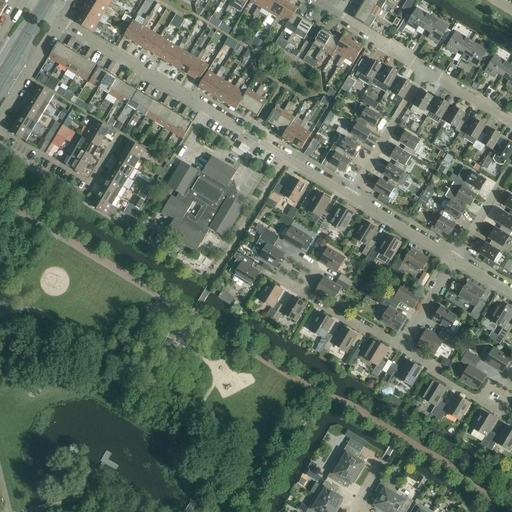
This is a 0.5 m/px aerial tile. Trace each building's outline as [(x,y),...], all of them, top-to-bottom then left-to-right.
[(110,5),(101,0),(90,0),(88,4),(104,14),(109,6),(110,5)] [(112,0),(101,0),(110,5),(109,6),(113,9),(115,6),(111,3),(112,0)] [(241,13),(248,0),(235,0),(234,3),(232,1),(229,6),(233,8),(241,13)] [(270,13),(277,0),(264,0),(260,7),(258,6),(256,11),(259,13),(262,8),(270,13)] [(279,19),(288,3),(283,0),(277,0),(270,13),(277,18),(279,19)] [(381,9),(366,0),(365,0),(360,9),(376,18),(375,20),(379,23),(382,19),(377,17),(381,9)] [(386,0),(366,0),(381,9),(386,2),(386,0)] [(296,13),(298,9),(288,3),(279,19),(277,18),(274,22),(278,24),(281,20),(287,24),(288,24),(295,12),(296,13)] [(104,14),(88,4),(83,14),(98,23),(97,25),(102,28),(104,24),(100,21),(104,14)] [(405,4),(402,8),(409,12),(411,8),(405,4)] [(422,27),(426,29),(433,18),(417,8),(407,25),(416,31),(420,24),(422,25),(422,26),(422,27)] [(370,28),(375,20),(376,18),(360,9),(354,19),(370,28)] [(285,28),(293,33),(295,34),(304,18),(296,13),(295,12),(288,24),(287,24),(285,28)] [(93,33),(97,25),(98,23),(83,14),(77,23),(93,33)] [(122,21),(128,24),(131,18),(125,14),(122,21)] [(176,14),(172,22),(181,28),(185,20),(176,14)] [(304,40),(314,24),(304,18),(295,34),(293,33),(290,37),(294,40),(297,35),(304,40)] [(438,44),(448,27),(433,18),(426,29),(429,31),(430,31),(431,31),(432,32),(429,38),(438,44)] [(134,21),(124,36),(134,42),(144,27),(145,28),(148,23),(145,21),(142,25),(134,21)] [(144,27),(134,42),(143,48),(153,32),(145,28),(144,27)] [(313,45),(321,50),(323,51),(332,35),(323,29),(313,45)] [(447,29),(441,38),(445,41),(451,31),(447,29)] [(153,32),(143,48),(153,54),(162,38),(164,39),(167,34),(163,32),(160,37),(153,32)] [(461,51),(462,51),(465,53),(472,41),(456,32),(447,48),(456,54),(459,48),(461,49),(461,50),(461,51)] [(332,57),(335,53),(334,52),(342,41),(341,40),(332,35),(323,51),(321,50),(318,54),(322,57),(325,52),(332,57)] [(335,53),(342,57),(344,58),(353,42),(344,36),(341,40),(342,41),(334,52),(335,53)] [(252,40),(247,37),(243,43),(249,46),(252,40)] [(264,42),(255,37),(249,46),(255,50),(261,48),(264,42)] [(162,38),(153,54),(162,59),(171,43),(164,39),(162,38)] [(482,43),(480,46),(472,41),(465,53),(468,55),(469,55),(470,54),(471,55),(468,62),(477,67),(489,47),(482,43)] [(59,42),(49,58),(59,64),(68,48),(67,47),(59,42)] [(68,48),(59,64),(68,69),(77,53),(70,49),(73,44),(69,42),(67,47),(68,48)] [(345,59),(354,64),(363,48),(353,42),(344,58),(342,57),(339,62),(343,64),(345,59)] [(171,43),(162,59),(171,65),(181,49),(182,50),(185,45),(182,43),(179,48),(171,43)] [(295,48),(291,54),(297,57),(300,51),(295,48)] [(181,49),(171,65),(180,70),(190,55),(182,50),(181,49)] [(366,50),(362,56),(368,60),(372,53),(366,50)] [(486,52),(481,61),(485,63),(490,55),(486,52)] [(77,75),(87,59),(85,58),(77,53),(68,69),(77,75)] [(96,65),(88,60),(91,55),(88,53),(85,58),(87,59),(77,75),(87,81),(96,65)] [(190,55),(180,70),(190,76),(199,60),(201,61),(204,57),(200,54),(197,59),(190,55)] [(495,78),(498,72),(500,73),(500,74),(504,76),(511,65),(495,56),(485,72),(495,78)] [(209,66),(201,61),(199,60),(190,76),(199,82),(209,66)] [(379,70),(381,66),(371,60),(359,79),(369,86),(371,83),(379,70)] [(108,72),(99,88),(108,94),(118,78),(111,73),(113,69),(110,66),(107,71),(108,72)] [(107,71),(99,67),(89,82),(99,88),(108,72),(107,71)] [(398,73),(387,67),(384,73),(379,70),(371,83),(386,93),(393,82),(398,73)] [(208,71),(199,87),(208,93),(218,77),(220,78),(223,74),(219,71),(216,76),(208,71)] [(41,75),(38,80),(45,84),(48,79),(41,75)] [(467,76),(463,82),(470,86),(474,80),(467,76)] [(218,77),(208,93),(218,99),(227,83),(220,78),(218,77)] [(118,78),(108,94),(118,99),(127,83),(125,82),(118,78)] [(132,80),(128,78),(125,82),(127,83),(118,99),(127,105),(137,89),(129,85),(132,80)] [(382,100),(387,102),(388,100),(399,107),(412,85),(401,78),(398,85),(393,82),(386,93),(382,100)] [(50,79),(46,86),(54,91),(58,84),(50,79)] [(227,83),(218,99),(227,104),(237,88),(238,89),(241,85),(238,83),(235,87),(227,83)] [(55,95),(39,86),(33,95),(49,104),(55,95)] [(60,87),(56,92),(64,97),(67,91),(60,87)] [(237,110),(239,106),(246,94),(245,94),(238,89),(237,88),(227,104),(237,110)] [(137,89),(127,105),(137,111),(146,95),(144,94),(137,89)] [(146,95),(137,111),(146,116),(155,100),(148,96),(151,91),(147,89),(144,94),(146,95)] [(248,90),(245,94),(246,94),(239,106),(248,111),(258,95),(259,96),(262,92),(259,90),(256,94),(248,90)] [(67,91),(64,97),(71,101),(74,96),(67,91)] [(421,116),(423,114),(427,117),(430,112),(434,107),(429,104),(433,98),(422,91),(411,110),(421,116)] [(28,104),(43,114),(49,104),(33,95),(28,104)] [(267,101),(259,96),(258,95),(248,111),(258,117),(267,101)] [(438,123),(440,121),(444,124),(446,122),(445,122),(451,114),(446,111),(450,104),(439,98),(434,107),(430,112),(427,117),(438,123)] [(155,100),(146,116),(155,122),(165,106),(163,105),(155,100)] [(165,106),(155,122),(164,127),(174,112),(166,107),(169,102),(166,100),(163,105),(165,106)] [(373,100),(370,106),(375,109),(379,103),(373,100)] [(83,102),(80,107),(86,110),(88,105),(83,102)] [(22,113),(38,123),(43,114),(28,104),(22,113)] [(97,109),(90,104),(86,110),(94,115),(97,109)] [(375,127),(381,117),(361,104),(355,115),(358,117),(355,122),(357,123),(365,128),(368,123),(375,127)] [(284,111),(276,106),(266,122),(276,128),(286,112),(287,113),(290,109),(286,106),(284,111)] [(455,130),(460,133),(466,123),(461,120),(465,114),(454,107),(451,114),(445,122),(446,122),(456,128),(455,130)] [(183,139),(193,123),(185,118),(188,114),(184,111),(181,116),(183,117),(173,133),(183,139)] [(174,112),(164,127),(173,133),(183,117),(181,116),(174,112)] [(293,122),(295,118),(287,113),(286,112),(276,128),(285,133),(285,134),(292,122),(293,122)] [(17,123),(32,132),(38,123),(22,113),(17,123)] [(110,128),(94,119),(88,128),(104,138),(110,128)] [(327,119),(324,124),(329,127),(333,122),(327,119)] [(460,133),(457,138),(462,141),(466,134),(477,140),(481,132),(485,126),(475,119),(471,126),(466,123),(460,133)] [(67,120),(63,126),(69,129),(73,124),(71,123),(67,120)] [(51,131),(55,133),(61,124),(56,121),(51,131)] [(118,121),(114,127),(120,130),(123,124),(118,121)] [(285,133),(282,138),(292,143),(302,128),(303,129),(306,124),(303,122),(300,127),(293,122),(292,122),(285,134),(285,133)] [(11,132),(26,142),(32,132),(17,123),(11,132)] [(372,132),(365,128),(357,123),(351,134),(348,133),(346,137),(356,143),(359,139),(365,143),(372,132)] [(58,135),(62,138),(64,134),(67,135),(70,130),(69,129),(63,126),(58,135)] [(132,130),(127,127),(123,133),(129,136),(132,130)] [(83,138),(99,147),(104,138),(88,128),(83,138)] [(302,149),(311,134),(303,129),(302,128),(292,143),(302,149)] [(501,135),(490,129),(486,135),(481,132),(477,140),(473,147),(482,152),(486,146),(492,150),(495,144),(501,135)] [(420,140),(406,132),(399,142),(406,146),(403,151),(411,156),(413,157),(416,152),(414,151),(415,150),(417,151),(419,151),(421,148),(420,146),(418,144),(420,140)] [(347,153),(354,157),(360,146),(356,143),(346,137),(341,134),(334,145),(337,147),(334,151),(336,153),(344,157),(347,153)] [(55,139),(52,144),(58,148),(60,149),(65,140),(62,138),(58,135),(55,139)] [(317,135),(315,139),(322,143),(324,139),(317,135)] [(49,143),(43,138),(37,148),(44,152),(49,143)] [(77,147),(93,156),(99,147),(83,138),(77,147)] [(149,139),(145,146),(151,149),(154,143),(149,139)] [(496,162),(499,164),(504,165),(511,151),(511,145),(504,140),(500,147),(495,144),(492,150),(488,156),(494,159),(496,162)] [(146,150),(130,141),(125,150),(140,160),(146,150)] [(242,143),(239,149),(246,154),(250,148),(242,143)] [(52,144),(46,153),(52,157),(58,148),(52,144)] [(72,156),(87,165),(93,156),(77,147),(72,156)] [(397,147),(390,158),(397,162),(394,166),(404,172),(407,168),(405,167),(411,156),(403,151),(397,147)] [(314,151),(308,148),(305,154),(310,157),(314,151)] [(119,159),(135,169),(140,160),(125,150),(119,159)] [(351,161),(344,157),(336,153),(330,163),(328,162),(325,167),(335,173),(338,168),(344,172),(351,161)] [(66,165),(82,175),(87,165),(72,156),(66,165)] [(161,214),(168,218),(169,215),(175,218),(166,233),(196,252),(206,236),(210,228),(225,238),(244,207),(234,201),(237,195),(232,192),(231,189),(234,184),(231,182),(237,171),(212,156),(203,171),(198,168),(197,171),(182,162),(167,186),(181,194),(177,200),(172,196),(161,214)] [(113,169),(129,178),(135,169),(119,159),(113,169)] [(394,166),(390,164),(383,174),(390,178),(387,183),(395,188),(397,189),(400,185),(398,183),(404,172),(394,166)] [(486,180),(467,168),(457,184),(470,192),(473,187),(480,191),(486,180)] [(108,178),(124,187),(129,178),(113,169),(108,178)] [(102,187),(118,197),(124,187),(108,178),(102,187)] [(278,184),(273,192),(282,197),(283,195),(296,203),(306,186),(293,178),(286,189),(278,184)] [(388,199),(395,188),(387,183),(380,179),(374,190),(380,194),(377,199),(388,205),(391,200),(388,199)] [(154,186),(148,183),(145,188),(150,191),(154,186)] [(464,202),(471,206),(477,196),(470,192),(457,184),(448,199),(451,201),(461,207),(464,202)] [(97,196),(112,206),(118,197),(102,187),(97,196)] [(143,187),(138,196),(145,200),(150,191),(143,187)] [(323,211),(330,200),(317,192),(307,209),(320,217),(315,225),(320,228),(322,226),(329,214),(323,211)] [(91,206),(107,215),(112,206),(97,196),(91,206)] [(138,196),(132,205),(135,207),(139,209),(145,200),(138,196)] [(422,197),(419,202),(424,205),(427,200),(422,197)] [(450,203),(446,200),(444,201),(441,205),(442,207),(446,210),(444,212),(442,210),(439,215),(442,216),(450,221),(452,216),(459,220),(465,210),(461,207),(451,201),(450,203)] [(322,226),(327,229),(330,224),(343,231),(354,214),(341,206),(334,218),(329,214),(322,226)] [(133,210),(129,216),(134,218),(137,213),(139,209),(135,207),(133,210)] [(495,221),(502,225),(499,230),(509,236),(511,231),(511,216),(508,215),(502,211),(495,221)] [(413,212),(410,217),(415,221),(419,215),(413,212)] [(456,225),(450,221),(442,216),(435,227),(433,226),(430,230),(440,237),(443,232),(450,236),(456,225)] [(367,246),(362,254),(367,257),(376,243),(371,240),(377,229),(364,221),(354,238),(367,246)] [(292,226),(284,240),(301,250),(302,248),(306,251),(313,239),(292,226)] [(509,236),(499,230),(495,227),(488,238),(495,242),(492,247),(500,252),(502,253),(505,248),(503,247),(509,236)] [(279,237),(266,229),(262,234),(276,242),(279,237)] [(284,254),(273,247),(276,242),(262,234),(259,239),(267,244),(259,257),(276,267),(284,254)] [(401,243),(388,235),(381,246),(376,243),(367,257),(365,261),(372,265),(376,258),(388,265),(401,243)] [(322,238),(318,244),(324,248),(328,241),(322,238)] [(500,252),(492,247),(486,243),(479,253),(486,257),(483,262),(493,269),(496,264),(494,262),(500,252)] [(335,248),(333,251),(328,248),(320,262),(337,272),(345,259),(339,255),(341,252),(335,248)] [(428,259),(411,249),(404,261),(399,258),(392,270),(397,273),(404,262),(420,273),(428,259)] [(240,254),(229,272),(251,286),(259,272),(249,266),(252,261),(240,254)] [(425,272),(419,281),(426,284),(431,276),(425,272)] [(405,278),(399,274),(396,279),(402,283),(405,278)] [(353,282),(341,275),(338,280),(350,287),(353,282)] [(341,288),(347,292),(350,287),(338,280),(335,285),(324,278),(316,291),(333,301),(341,288)] [(283,290),(269,282),(259,299),(272,307),(267,315),(272,318),(281,304),(276,301),(283,290)] [(459,296),(476,306),(471,314),(477,318),(485,304),(479,300),(484,293),(467,283),(459,296)] [(395,297),(387,292),(384,298),(398,306),(401,301),(412,308),(420,294),(403,284),(395,297)] [(363,286),(359,292),(365,295),(369,290),(363,286)] [(278,321),(283,313),(296,321),(306,304),(293,296),(286,308),(281,304),(272,318),(278,321)] [(381,321),(398,331),(406,318),(395,311),(398,306),(384,298),(381,304),(389,308),(381,321)] [(490,320),(503,328),(498,336),(503,339),(511,325),(506,322),(511,312),(511,310),(500,303),(490,320)] [(456,334),(450,330),(458,317),(441,307),(433,320),(444,327),(441,332),(453,339),(456,334)] [(333,321),(320,313),(310,330),(323,338),(318,346),(323,349),(332,335),(326,332),(333,321)] [(511,325),(503,339),(508,342),(511,336),(511,325)] [(328,352),(333,344),(346,352),(357,335),(344,327),(337,338),(332,335),(323,349),(328,352)] [(419,343),(436,354),(443,341),(449,344),(453,339),(441,332),(438,337),(426,330),(419,343)] [(377,376),(386,363),(381,360),(388,348),(374,340),(364,358),(377,365),(372,373),(377,376)] [(354,347),(349,356),(355,360),(360,351),(354,347)] [(485,362),(502,372),(510,359),(493,348),(485,362)] [(481,359),(467,351),(464,356),(478,364),(481,359)] [(461,379),(478,389),(486,376),(475,369),(478,364),(464,356),(461,361),(469,366),(461,379)] [(446,359),(443,359),(440,364),(447,368),(451,361),(446,359)] [(387,373),(392,376),(388,383),(393,386),(398,378),(411,386),(421,369),(408,361),(401,372),(396,369),(396,370),(390,367),(387,373)] [(369,381),(367,384),(368,387),(371,389),(374,388),(376,385),(375,382),(372,380),(369,381)] [(436,406),(431,414),(436,417),(444,404),(439,401),(446,389),(433,381),(423,398),(436,406)] [(470,403),(456,395),(449,407),(444,404),(436,417),(441,420),(446,412),(459,420),(470,403)] [(412,398),(409,404),(414,407),(417,400),(412,398)] [(485,436),(481,444),(486,447),(494,433),(489,430),(496,419),(483,411),(472,428),(485,436)] [(496,442),(509,450),(511,445),(511,428),(506,425),(499,437),(494,433),(486,447),(491,450),(496,442)] [(348,430),(345,435),(364,447),(368,442),(348,430)] [(359,475),(363,466),(362,465),(364,463),(357,459),(360,454),(347,445),(337,461),(359,475)] [(312,461),(309,467),(314,471),(318,465),(312,461)] [(341,485),(344,480),(351,484),(353,482),(359,475),(337,461),(328,477),(341,485)] [(322,477),(310,470),(306,475),(315,480),(316,478),(320,480),(322,477)] [(339,489),(326,481),(316,497),(338,510),(342,501),(341,501),(343,498),(336,494),(339,489)] [(373,495),(379,498),(374,505),(377,507),(376,507),(381,511),(384,511),(395,494),(397,491),(381,482),(373,495)] [(384,511),(399,511),(400,511),(401,511),(406,511),(413,501),(407,497),(405,500),(395,494),(384,511)] [(306,511),(336,511),(338,510),(316,497),(306,511)] [(302,503),(299,509),(303,511),(306,511),(309,507),(302,503)] [(431,511),(417,503),(411,511),(431,511)]
